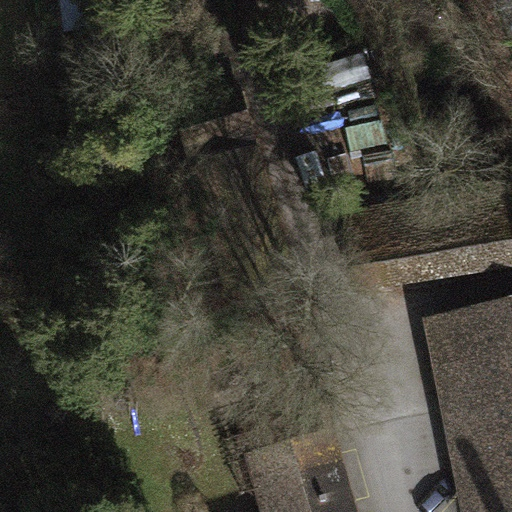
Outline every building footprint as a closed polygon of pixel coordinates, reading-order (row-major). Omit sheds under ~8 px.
[(188,164),(258,146),(241,85),(172,104),(188,164)] [(231,321),(300,302),(258,146),(188,164),(231,321)] [(340,214),(353,298),(511,273),(511,187),(464,195),(451,197),(340,214)] [(511,511),(511,307),(428,324),(464,511),(511,511)] [(357,511),(333,431),(244,457),(260,511),(357,511)]
